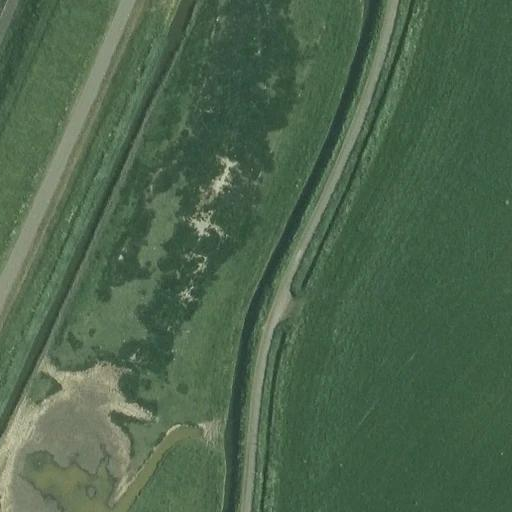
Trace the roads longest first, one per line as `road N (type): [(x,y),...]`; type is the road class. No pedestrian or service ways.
road 1 (unclassified): [(245,511),(271,319),(370,92),(395,0)]
road 2 (unclassified): [(0,342),(139,0)]
